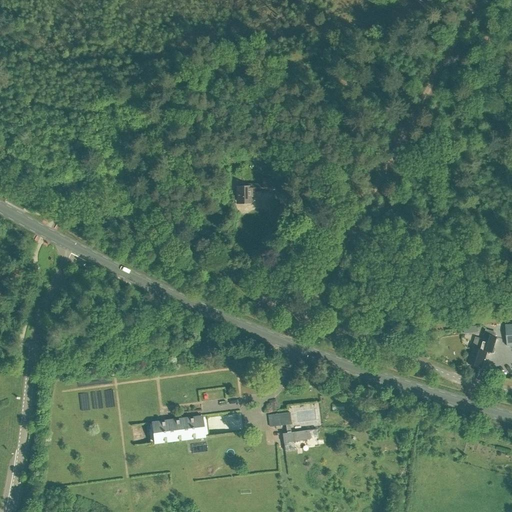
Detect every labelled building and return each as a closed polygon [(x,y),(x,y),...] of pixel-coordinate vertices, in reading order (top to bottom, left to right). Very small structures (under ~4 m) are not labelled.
[(235,186),(236,203),(251,203),(251,197),(252,197),(252,192),(272,191),(272,178),(261,178),(261,184),(244,184),(244,186),(235,186)] [(469,364),(482,368),(487,352),(492,354),(497,338),(484,334),(479,348),(474,347),(469,364)] [(268,415),(270,427),(291,424),(289,412),(268,415)] [(151,424),(154,443),(205,436),(203,417),(151,424)] [(283,443),(310,439),(309,430),(282,434),(283,443)]
